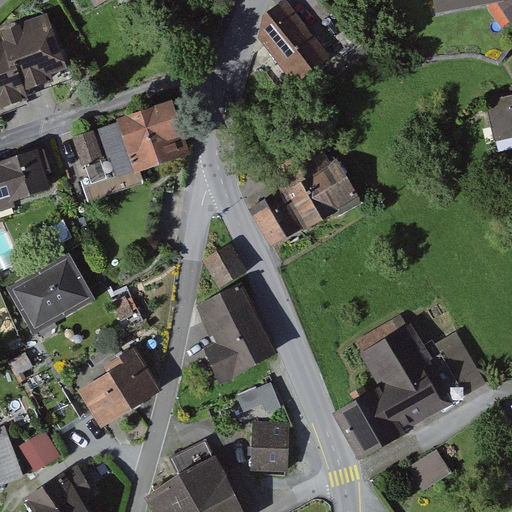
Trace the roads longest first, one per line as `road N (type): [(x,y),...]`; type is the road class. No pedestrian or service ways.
road 1 (tertiary): [(347,511),(330,439),(215,158)]
road 2 (residential): [(140,511),(215,158)]
road 3 (residential): [(224,79),(159,88),(0,152)]
